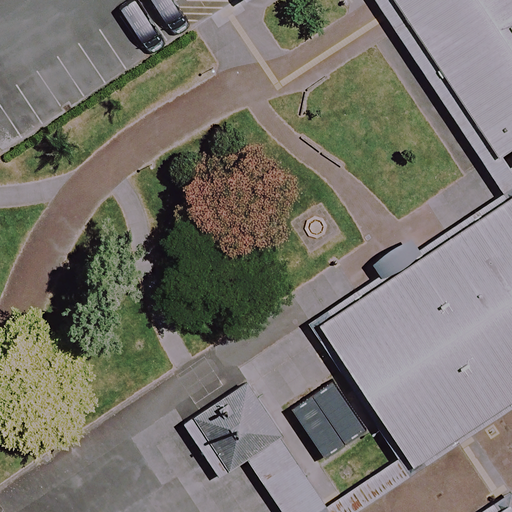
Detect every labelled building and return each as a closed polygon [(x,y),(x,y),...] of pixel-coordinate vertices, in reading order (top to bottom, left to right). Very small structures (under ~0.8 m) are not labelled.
[(250,0),(221,0),(231,13),(250,0)] [(511,0),(373,0),(490,173),(511,158),(511,0)] [(511,391),(511,177),(308,314),(406,461),(511,391)] [(233,376),(166,420),(206,479),(273,435),(233,376)] [(511,511),(511,503),(509,499),(490,511),(511,511)]
